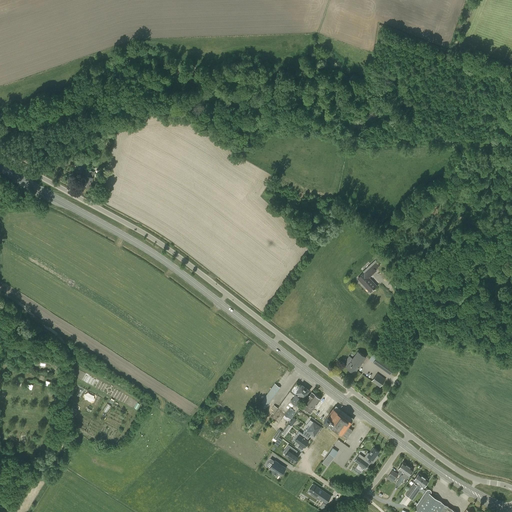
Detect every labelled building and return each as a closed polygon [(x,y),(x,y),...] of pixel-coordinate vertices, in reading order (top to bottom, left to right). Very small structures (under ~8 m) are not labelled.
[(81,158),(78,166),(84,168),(87,160),(81,158)] [(92,178),(93,172),(86,170),(81,186),(89,188),(92,178)] [(381,265),(375,259),(370,265),(371,266),(364,273),(364,272),(358,278),(370,292),(377,285),(368,276),(375,270),(376,271),(376,270),(375,270),(381,265)] [(391,282),(395,287),(401,282),(396,277),(391,282)] [(348,359),(344,364),(347,366),(346,367),(354,373),(366,357),(357,351),(351,361),(348,359)] [(373,362),(390,374),(394,368),(377,356),(373,362)] [(376,373),(370,381),(378,387),(384,379),(376,373)] [(297,382),(271,417),(279,422),(282,418),(283,419),(287,421),(288,419),(289,421),(290,419),(296,411),(301,405),(299,403),(303,397),(303,398),(309,390),(302,385),(301,385),(297,382)] [(274,383),(260,404),(266,408),(280,387),(274,383)] [(302,407),(306,410),(305,412),(306,413),(307,412),(310,414),(312,412),(311,411),(313,409),(321,399),(320,399),(311,392),(308,396),(311,398),(306,404),(305,403),(302,407)] [(108,413),(112,405),(107,403),(104,411),(108,413)] [(353,430),(348,426),(352,422),(334,408),(324,421),(331,426),(342,435),(346,429),(351,433),(353,430)] [(246,425),(251,428),(257,420),(251,416),(246,425)] [(307,429),(306,429),(303,434),(309,438),(312,433),(314,435),(320,427),(310,420),(307,424),(309,425),(307,429)] [(272,439),(275,442),(283,431),(279,429),(272,439)] [(299,435),(295,440),(298,442),(295,446),(298,448),(300,444),(302,445),(303,443),(306,445),(308,442),(307,440),(309,438),(299,431),(298,432),(297,434),(299,435)] [(289,450),(285,455),(286,455),(288,456),(290,458),(292,459),(292,460),(292,459),(294,461),(295,460),(295,461),(296,460),(298,457),(298,456),(291,450),(293,448),(289,444),(286,448),(289,450)] [(358,456),(354,460),(360,464),(365,468),(366,468),(370,463),(372,465),(376,459),(375,458),(377,455),(379,452),(374,447),(369,454),(368,453),(364,457),(364,458),(362,457),(362,458),(361,458),(358,456)] [(329,453),(325,458),(331,462),(334,457),(329,453)] [(272,465),(270,468),(273,470),(272,471),(277,474),(278,473),(281,475),(286,468),(282,466),(275,461),(271,458),(268,462),(272,465)] [(399,478),(399,479),(404,472),(408,465),(403,462),(399,469),(400,470),(398,473),(401,475),(401,474),(399,478)] [(404,472),(399,479),(400,479),(396,484),(399,486),(405,477),(407,478),(409,476),(413,469),(408,465),(404,472)] [(392,470),(388,476),(395,480),(399,474),(392,470)] [(405,494),(409,497),(424,476),(419,473),(414,479),(416,481),(414,483),(405,494)] [(424,476),(409,497),(412,500),(422,486),(424,487),(429,480),(424,476)] [(317,484),(313,491),(317,493),(316,495),(320,498),(321,497),(327,501),(332,495),(317,484)] [(456,511),(430,494),(431,493),(431,491),(429,489),(427,490),(418,503),(415,501),(414,504),(416,505),(414,509),(418,511),(456,511)]
